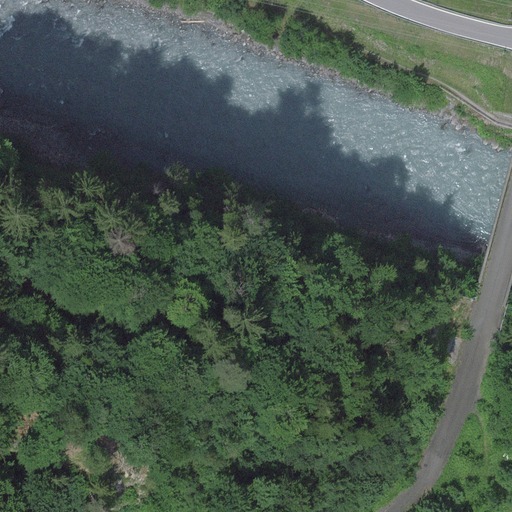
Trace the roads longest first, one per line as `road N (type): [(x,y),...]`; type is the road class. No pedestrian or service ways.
road 1 (track): [(511,219),(456,415),(435,461),(394,511)]
road 2 (tertiary): [(386,0),(511,39)]
